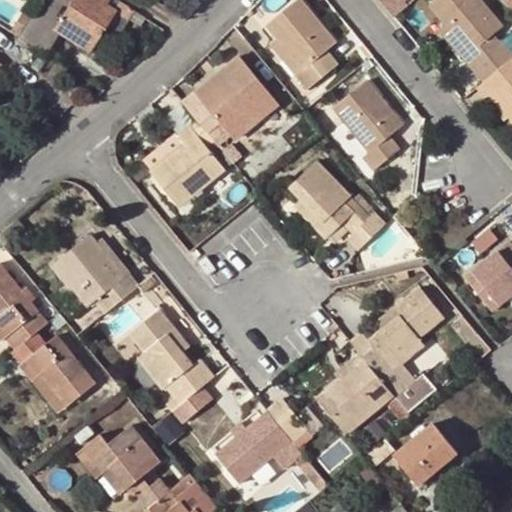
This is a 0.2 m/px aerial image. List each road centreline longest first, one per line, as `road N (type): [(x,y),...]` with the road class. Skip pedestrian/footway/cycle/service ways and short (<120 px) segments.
road 1 (residential): [(72,135),(232,332),(302,282)]
road 2 (residential): [(345,0),(501,179)]
road 3 (unclassified): [(72,135),(223,0)]
